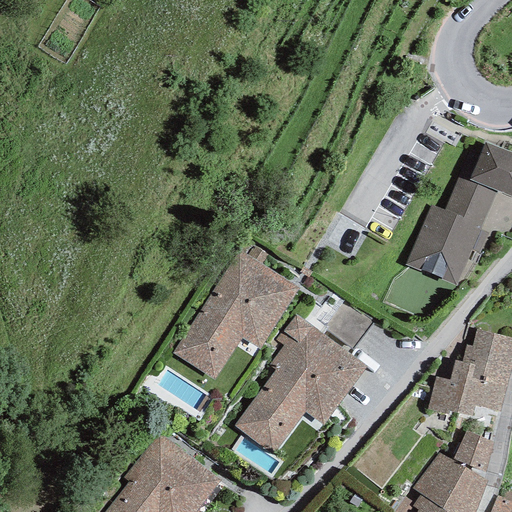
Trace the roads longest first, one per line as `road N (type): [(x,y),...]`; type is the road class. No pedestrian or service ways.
road 1 (residential): [(511,258),(402,384)]
road 2 (tertiary): [(484,0),(454,42),(456,74),(474,96),(511,104)]
